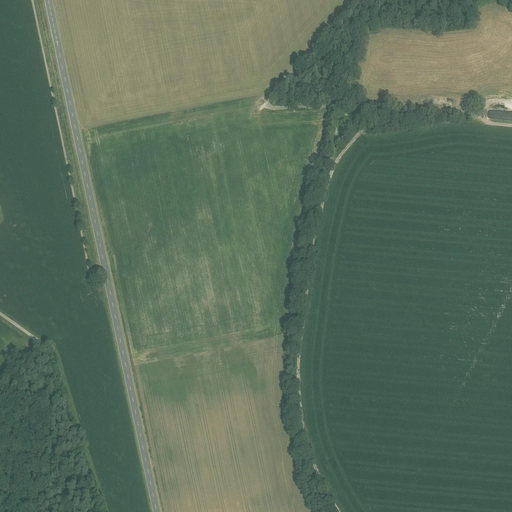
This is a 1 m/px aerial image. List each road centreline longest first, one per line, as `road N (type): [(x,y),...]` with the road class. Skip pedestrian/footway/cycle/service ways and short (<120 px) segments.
road 1 (secondary): [(48,0),(156,511)]
road 2 (track): [(387,106),(330,177),(301,347),(302,421),(339,511)]
road 3 (track): [(360,0),(266,105),(481,113),(511,125)]
